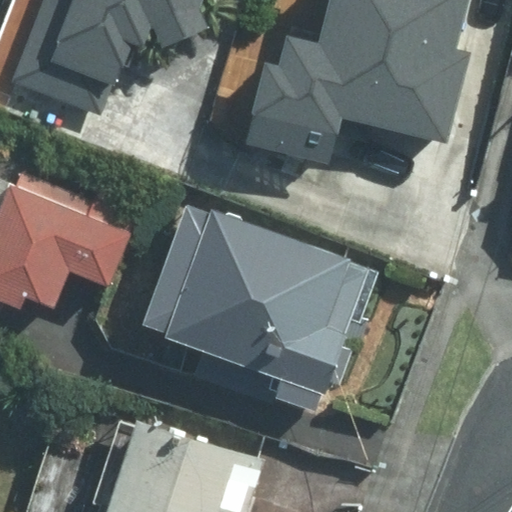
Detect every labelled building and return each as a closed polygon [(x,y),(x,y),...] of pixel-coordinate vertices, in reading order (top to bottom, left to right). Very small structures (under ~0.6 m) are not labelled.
[(124,54),(148,49),(159,57),(205,34),(195,16),(200,0),(49,0),(26,66),(108,94),(124,54)] [(261,73),(249,125),(335,144),(338,128),(442,152),(463,60),(454,58),(467,0),(320,0),(308,54),(280,47),(274,76),(261,73)] [(0,180),(0,311),(12,316),(17,305),(50,319),(67,278),(104,294),(143,200),(99,182),(92,199),(16,167),(9,185),(0,180)] [(358,328),(378,276),(214,211),(211,218),(185,208),(135,336),(271,390),(266,403),(312,421),(324,390),(336,395),(351,354),(338,349),(348,324),(358,328)] [(133,421),(100,511),(249,511),(265,468),(133,421)]
